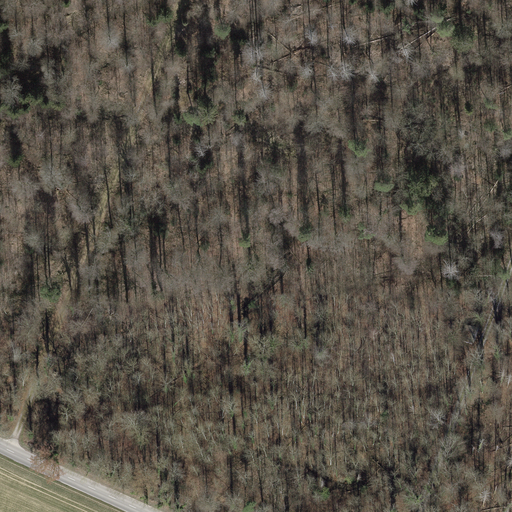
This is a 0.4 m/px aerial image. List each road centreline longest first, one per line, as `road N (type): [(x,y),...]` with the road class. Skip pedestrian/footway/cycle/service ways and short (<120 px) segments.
road 1 (track): [(9,449),(183,0)]
road 2 (track): [(419,511),(511,266)]
road 3 (tertiary): [(148,511),(0,444)]
